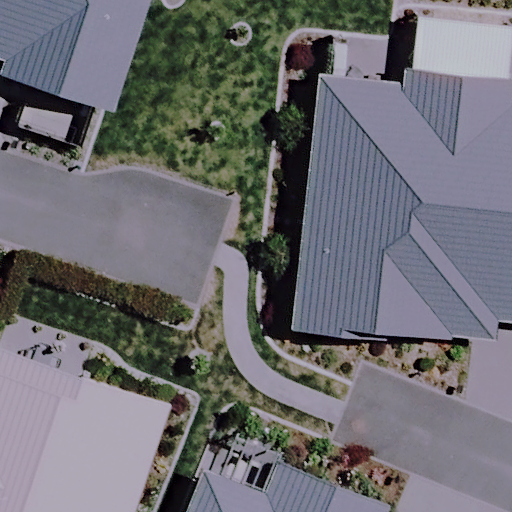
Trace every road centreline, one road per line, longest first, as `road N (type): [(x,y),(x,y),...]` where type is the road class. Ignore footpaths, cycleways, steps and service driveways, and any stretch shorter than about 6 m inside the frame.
road 1 (residential): [(0,196),(208,264)]
road 2 (residential): [(511,476),(342,410)]
